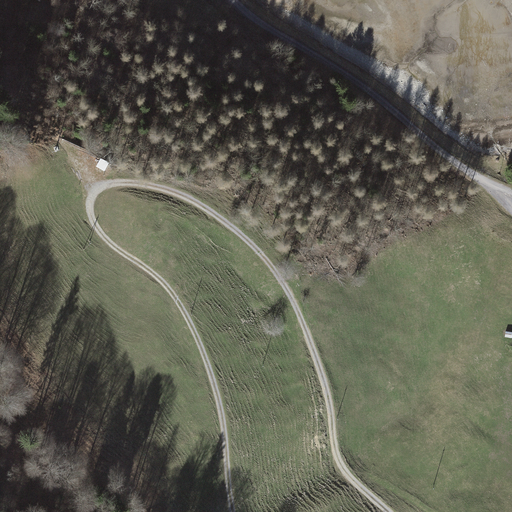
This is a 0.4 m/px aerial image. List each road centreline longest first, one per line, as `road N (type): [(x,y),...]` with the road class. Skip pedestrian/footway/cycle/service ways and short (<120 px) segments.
road 1 (track): [(233,511),(224,419),(195,334),(160,281),(101,239),(95,226),(89,206),(114,183),(192,201),(259,254),(311,340),(332,402),(338,459),(386,511)]
road 2 (unclassified): [(233,0),(365,87),(464,169),(511,192)]
